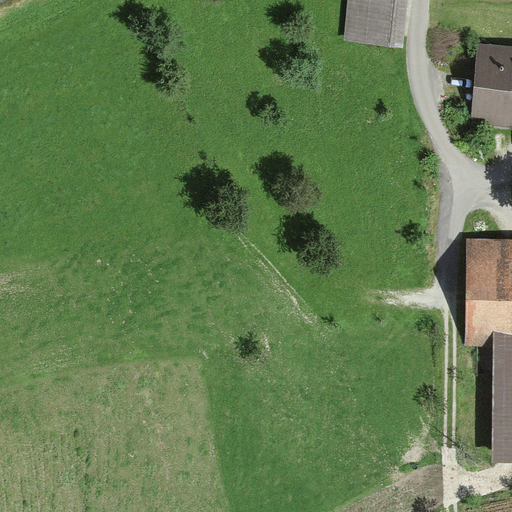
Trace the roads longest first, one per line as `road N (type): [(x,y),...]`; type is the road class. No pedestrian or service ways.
road 1 (track): [(470,184),(457,241),(452,511)]
road 2 (track): [(470,184),(429,120),(418,69),(422,0)]
